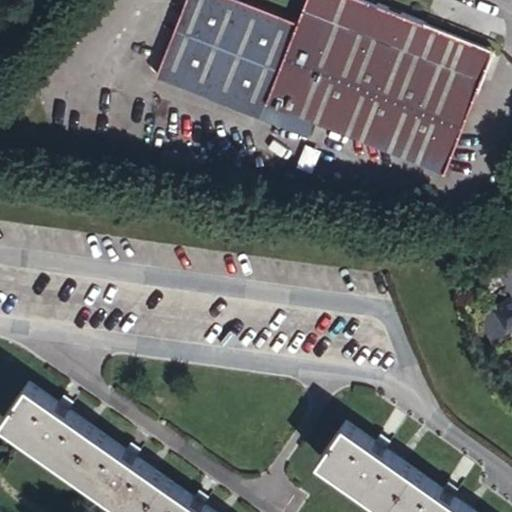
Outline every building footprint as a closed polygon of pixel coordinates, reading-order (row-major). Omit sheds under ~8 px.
[(269,105),(302,23),(243,0),(191,0),(160,77),(264,119),(269,105)] [(422,22),(364,0),(310,0),(302,23),(269,105),(451,175),(499,52),(422,22)] [(481,313),(483,319),(494,334),(511,322),(511,260),(503,266),(511,280),(511,292),(493,304),(493,305),(481,313)] [(215,511),(29,381),(4,416),(140,511),(215,511)] [(479,511),(344,416),(318,452),(401,511),(479,511)]
